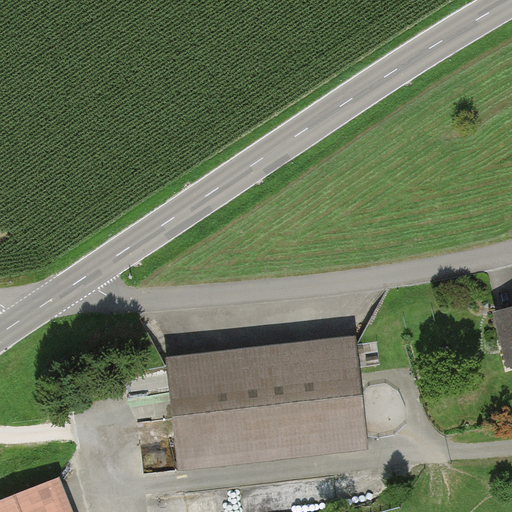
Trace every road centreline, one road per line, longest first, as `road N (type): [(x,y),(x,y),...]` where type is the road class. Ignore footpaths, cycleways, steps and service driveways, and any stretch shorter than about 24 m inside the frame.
road 1 (primary): [(511,0),(87,275)]
road 2 (residential): [(87,275),(112,297),(134,299),(442,276),(511,256)]
